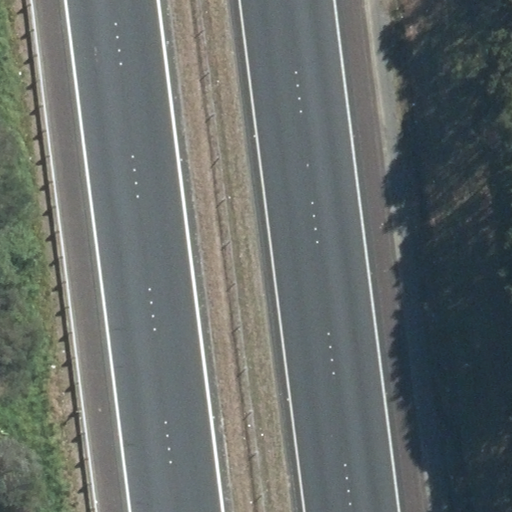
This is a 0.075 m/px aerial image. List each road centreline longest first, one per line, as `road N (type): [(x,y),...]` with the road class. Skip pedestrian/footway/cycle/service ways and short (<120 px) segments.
road 1 (motorway): [(178,511),(114,0)]
road 2 (motorway): [(288,0),(352,511)]
